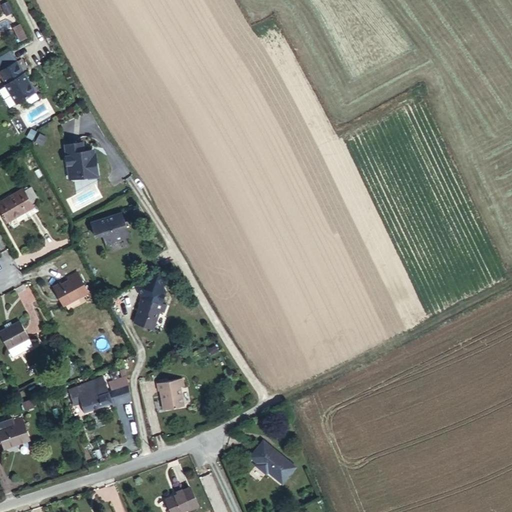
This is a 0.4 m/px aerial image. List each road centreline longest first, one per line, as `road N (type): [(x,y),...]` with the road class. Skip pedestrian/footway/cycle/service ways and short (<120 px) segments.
road 1 (residential): [(137,189),(271,406),(192,444),(0,507)]
road 2 (track): [(271,406),(511,282)]
